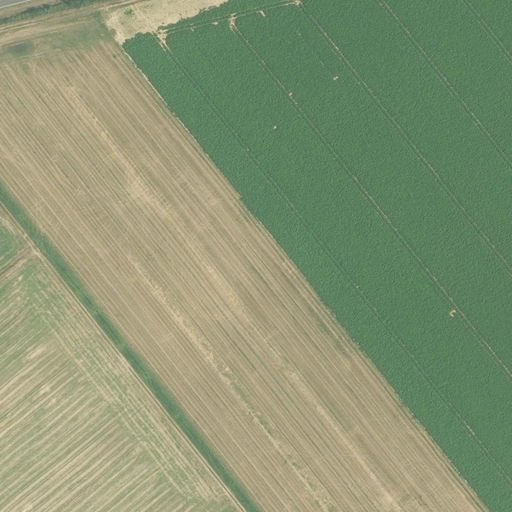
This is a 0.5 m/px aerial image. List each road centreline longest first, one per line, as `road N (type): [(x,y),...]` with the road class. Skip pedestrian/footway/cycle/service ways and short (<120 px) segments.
road 1 (track): [(241,511),(32,249)]
road 2 (track): [(0,35),(150,0)]
